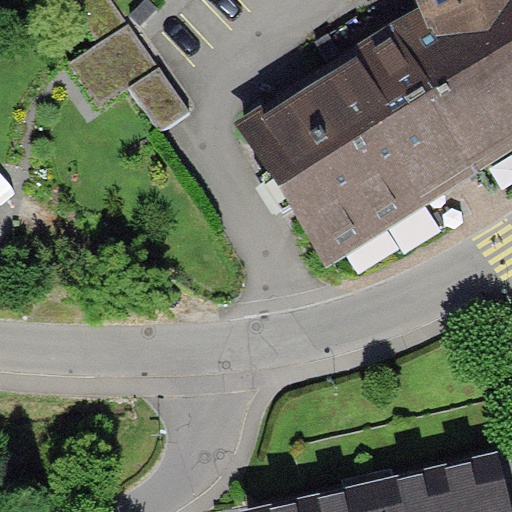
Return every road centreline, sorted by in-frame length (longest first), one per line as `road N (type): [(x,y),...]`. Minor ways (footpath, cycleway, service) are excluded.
road 1 (residential): [(511,250),(358,326),(217,348)]
road 2 (residential): [(217,348),(0,343)]
road 3 (residential): [(217,348),(199,452),(172,484),(128,511)]
